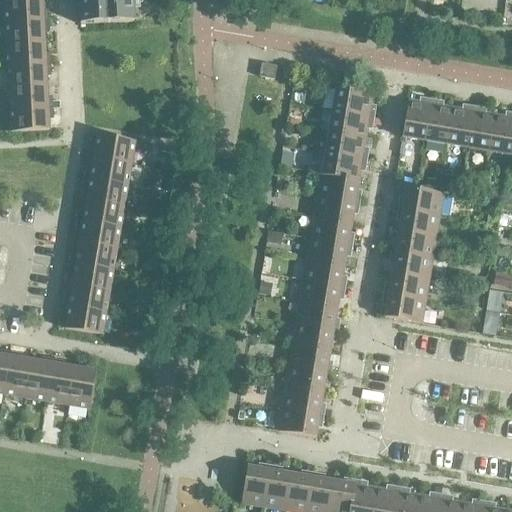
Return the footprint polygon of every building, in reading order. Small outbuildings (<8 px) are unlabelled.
[(134,23),(132,0),(96,0),(97,2),(79,2),(80,26),(134,23)] [(43,15),(42,1),(4,3),(5,25),(48,22),(48,15),(43,15)] [(44,44),(44,30),(49,30),(48,22),(5,25),(6,46),(44,44)] [(45,58),(44,44),(6,46),(7,68),(50,66),(50,58),(45,58)] [(274,80),(276,67),(261,65),(259,78),(274,80)] [(47,87),(46,73),(51,73),(50,66),(7,68),(8,89),(47,87)] [(47,102),(47,87),(8,89),(9,111),(53,109),(52,101),(47,102)] [(370,111),(373,96),(336,90),(332,112),(374,119),(375,112),(370,111)] [(425,143),(432,101),(424,100),(424,105),(409,102),(403,139),(425,143)] [(446,146),(452,109),(438,107),(439,102),(432,101),(425,143),(446,146)] [(467,150),(474,108),(467,107),(466,112),(452,109),(446,146),(467,150)] [(489,153),(495,117),(481,114),(482,109),(474,108),(467,150),(489,153)] [(49,131),(48,116),(53,116),(53,109),(9,111),(11,133),(49,131)] [(365,139),(368,125),(373,126),(374,119),(332,112),(329,133),(365,139)] [(510,157),(511,145),(511,114),(510,114),(509,119),(495,117),(489,153),(510,157)] [(363,154),(365,139),(329,133),(325,155),(367,161),(368,154),(363,154)] [(131,165),(135,143),(92,136),(91,144),(96,145),(93,159),(131,165)] [(358,182),(361,168),(365,169),(367,161),(325,155),(321,176),(358,182)] [(128,187),(131,165),(93,159),(91,173),(86,172),(85,179),(128,187)] [(356,196),(358,182),(321,176),(318,197),(359,204),(361,197),(356,196)] [(124,208),(128,187),(85,179),(84,187),(88,188),(86,202),(124,208)] [(439,218),(443,196),(406,189),(404,204),(399,203),(398,211),(439,218)] [(351,225),(353,210),(358,211),(359,204),(318,197),(314,218),(351,225)] [(120,229),(124,208),(86,202),(84,215),(79,215),(78,222),(120,229)] [(436,239),(439,218),(398,211),(396,218),(401,219),(399,233),(436,239)] [(349,239),(351,225),(314,218),(311,240),(352,247),(353,240),(349,239)] [(117,251),(120,229),(78,222),(76,229),(81,230),(79,244),(117,251)] [(432,260),(436,239),(399,233),(396,247),(392,246),(390,253),(432,260)] [(344,267),(346,253),(351,254),(352,247),(311,240),(307,261),(344,267)] [(113,272),(117,251),(79,244),(77,258),(72,257),(70,265),(113,272)] [(428,281),(432,260),(390,253),(389,260),(394,261),(392,275),(428,281)] [(341,281),(344,267),(307,261),(303,282),(345,289),(346,282),(341,281)] [(110,293),(113,272),(70,265),(69,272),(74,273),(72,287),(110,293)] [(425,303),(428,281),(392,275),(389,289),(384,289),(383,296),(425,303)] [(337,310),(339,296),(344,297),(345,289),(303,282),(300,304),(337,310)] [(106,314),(110,293),(72,287),(69,301),(64,300),(63,307),(106,314)] [(421,325),(425,303),(383,296),(382,303),(387,304),(384,319),(421,325)] [(334,324),(337,310),(300,304),(296,325),(338,332),(339,325),(334,324)] [(102,337),(106,314),(63,307),(62,315),(67,315),(64,330),(102,337)] [(329,353),(332,338),(337,339),(338,332),(296,325),(293,346),(329,353)] [(327,367),(329,353),(293,346),(289,368),(331,375),(332,368),(327,367)] [(0,395),(4,396),(11,353),(3,352),(3,357),(0,356),(0,395)] [(25,400),(31,362),(17,360),(18,355),(11,353),(4,396),(25,400)] [(46,403),(53,361),(46,359),(45,364),(31,362),(25,400),(46,403)] [(68,407),(74,369),(60,367),(61,362),(53,361),(46,403),(68,407)] [(90,411),(97,368),(89,367),(88,371),(74,369),(68,407),(90,411)] [(322,395),(325,381),(329,382),(331,375),(289,368),(285,389),(322,395)] [(320,409),(322,395),(285,389),(282,410),(323,417),(325,410),(320,409)] [(315,439),(317,424),(322,425),(323,417),(282,410),(278,433),(315,439)] [(263,509),(270,467),(263,466),(262,471),(247,468),(241,505),(263,509)] [(283,511),(284,511),(291,475),(277,473),(277,468),(270,467),(263,509),(283,511)] [(306,511),(313,474),(306,473),(305,478),(291,475),(284,511),(306,511)] [(328,511),(333,483),(319,480),(320,475),(313,474),(306,511),(328,511)] [(350,511),(355,481),(348,480),(347,485),(333,483),(328,511),(350,511)] [(372,511),(376,490),(362,487),(363,483),(355,481),(350,511),(372,511)] [(394,511),(398,489),(391,487),(390,492),(376,490),(372,511),(394,511)] [(416,511),(419,497),(404,495),(405,490),(398,489),(394,511),(416,511)] [(438,511),(441,496),(434,495),(433,499),(419,497),(416,511),(438,511)] [(460,511),(461,504),(447,502),(448,497),(441,496),(438,511),(460,511)] [(482,511),(484,503),(476,502),(476,507),(461,504),(460,511),(482,511)] [(503,511),(504,511),(490,509),(491,504),(484,503),(482,511),(503,511)]
